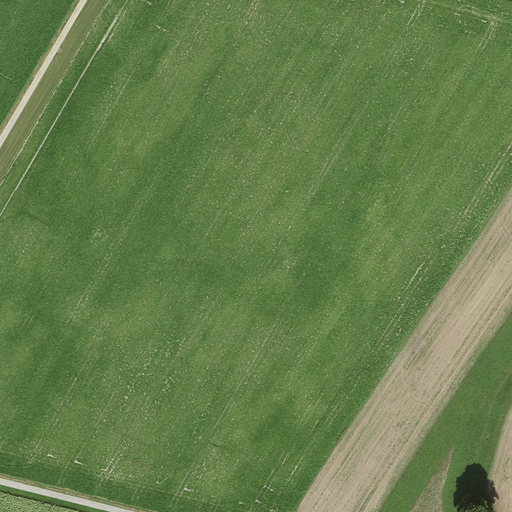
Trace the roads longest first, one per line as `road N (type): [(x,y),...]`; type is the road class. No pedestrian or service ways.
road 1 (track): [(0,143),(84,0)]
road 2 (track): [(0,482),(121,511)]
